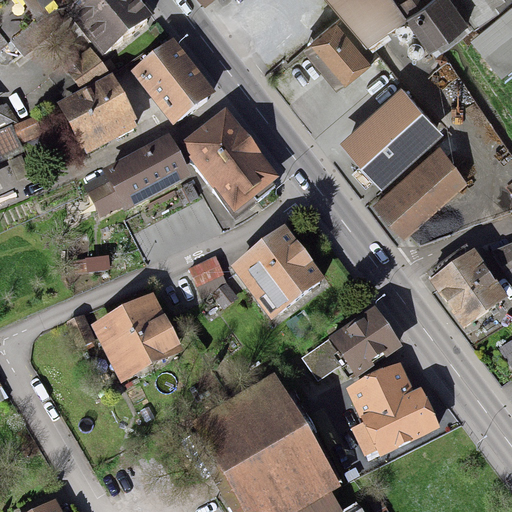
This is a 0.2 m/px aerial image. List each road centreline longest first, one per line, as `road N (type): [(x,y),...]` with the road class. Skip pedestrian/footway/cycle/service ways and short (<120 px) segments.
road 1 (residential): [(317,187),(261,224),(1,346)]
road 2 (primary): [(176,0),(317,187)]
road 3 (primary): [(387,281),(511,448)]
road 4 (residential): [(1,346),(96,511)]
road 5 (residential): [(511,224),(422,257),(387,281)]
